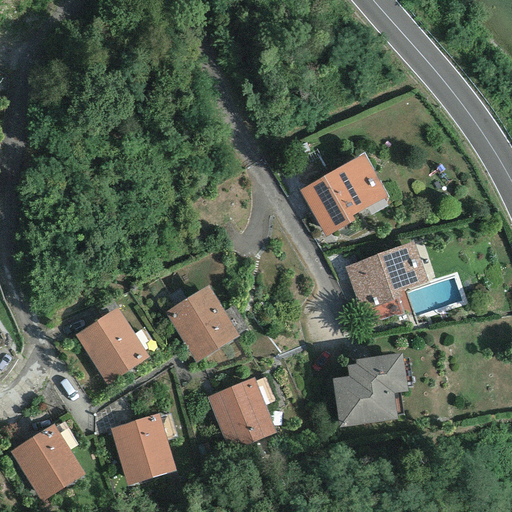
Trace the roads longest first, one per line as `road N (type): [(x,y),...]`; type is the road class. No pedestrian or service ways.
road 1 (residential): [(0,404),(32,372),(34,354),(8,245),(15,111),(32,55),(73,0)]
road 2 (residential): [(331,302),(259,167),(214,63),(200,0)]
road 3 (primary): [(511,179),(495,142),(367,0)]
